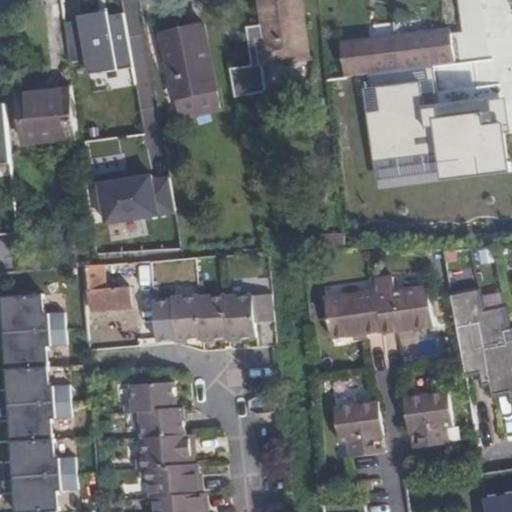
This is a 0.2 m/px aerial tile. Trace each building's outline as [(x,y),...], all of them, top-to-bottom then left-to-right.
[(305,46),(300,0),(258,0),(259,11),(243,13),(248,52),(227,54),(231,82),(262,79),(259,51),(305,46)] [(128,8),(85,12),(90,71),(133,67),(128,8)] [(380,56),(492,41),(488,10),(375,25),(380,56)] [(202,22),(177,24),(186,88),(212,85),(202,22)] [(168,91),(186,88),(177,24),(160,26),(168,91)] [(375,25),(355,28),(358,59),(380,56),(375,25)] [(342,61),(358,59),(355,28),(338,30),(342,61)] [(72,60),(88,60),(87,36),(72,37),(72,60)] [(21,122),(73,119),(68,73),(33,76),(34,84),(16,85),(21,122)] [(15,77),(16,85),(34,84),(33,76),(15,77)] [(15,100),(0,100),(0,162),(16,162),(15,100)] [(106,220),(173,215),(169,172),(102,177),(106,220)] [(496,215),(498,230),(510,228),(509,214),(496,215)] [(496,215),(484,217),(485,232),(498,230),(496,215)] [(474,218),(476,233),(479,233),(485,232),(484,217),(474,218)] [(313,243),(314,255),(338,251),(337,239),(313,243)] [(85,259),(14,266),(15,281),(82,272),(84,272),(86,271),(85,259)] [(372,280),(323,287),(327,326),(377,319),(377,321),(432,316),(426,276),(390,280),(389,267),(372,269),(372,280)] [(104,293),(100,270),(86,271),(84,272),(91,318),(131,312),(128,289),(104,293)] [(251,320),(270,317),(268,289),(226,293),(219,294),(224,335),(252,333),(251,320)] [(478,290),(450,294),(460,351),(499,344),(493,310),(483,312),(478,290)] [(171,337),(197,336),(193,295),(193,293),(173,295),(167,296),(171,337)] [(198,337),(224,335),(219,294),(219,293),(200,294),(193,295),(197,336),(198,337)] [(1,303),(3,337),(51,334),(50,320),(47,320),(46,300),(1,303)] [(506,308),(493,310),(499,344),(511,341),(511,328),(511,329),(506,308)] [(3,337),(4,368),(48,365),(48,351),(53,351),(51,334),(3,337)] [(511,341),(499,344),(507,392),(509,401),(511,400),(511,341)] [(489,395),(507,392),(499,344),(460,351),(464,375),(477,373),(480,385),(488,384),(489,395)] [(4,368),(6,404),(55,401),(54,385),(49,385),(48,365),(4,368)] [(446,380),(401,386),(403,404),(407,404),(407,409),(404,410),(405,424),(409,424),(410,436),(445,432),(442,415),(450,414),(446,380)] [(132,409),(139,408),(173,405),(171,381),(130,384),(132,404),(132,409)] [(374,390),(329,396),(333,430),(341,430),(343,445),(378,440),(376,427),(379,427),(378,413),(375,414),(375,408),(377,408),(374,390)] [(55,401),(6,404),(9,439),(54,437),(52,417),(55,416),(55,401)] [(182,406),(173,405),(139,408),(139,415),(140,435),(184,432),(182,406)] [(191,431),(184,432),(140,435),(142,451),(135,452),(136,466),(142,465),(192,460),(190,447),(192,446),(191,431)] [(9,440),(11,476),(60,474),(59,457),(54,457),(53,438),(9,440)] [(197,460),(192,460),(142,465),(143,480),(151,480),(151,496),(156,496),(202,491),(201,477),(198,477),(197,460)] [(340,467),(342,476),(359,473),(364,472),(363,464),(340,467)] [(60,474),(11,476),(13,511),(58,509),(57,489),(60,489),(60,474)] [(205,490),(202,491),(156,496),(157,511),(203,511),(204,506),(206,506),(205,490)] [(511,511),(511,491),(484,496),(487,511),(511,511)]
